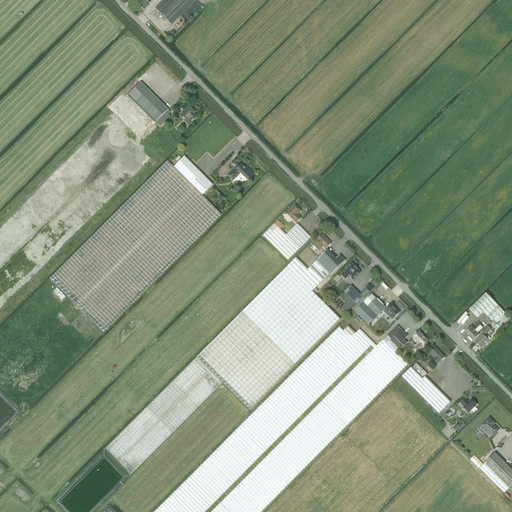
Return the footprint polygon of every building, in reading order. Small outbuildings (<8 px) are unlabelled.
[(165,0),(155,10),(170,25),(195,0),(165,0)] [(140,83),(127,95),(159,127),(170,117),(168,115),(170,112),(140,83)] [(179,117),(188,127),(197,118),(193,115),(195,113),(189,107),(179,117)] [(173,167),(201,196),(212,185),(184,157),(173,167)] [(49,279),(103,333),(221,215),(201,196),(173,167),(173,168),(167,162),(49,279)] [(247,181),(254,175),(246,167),(245,168),(241,164),(233,172),(232,171),(227,176),(232,181),(240,174),(247,181)] [(301,218),(297,215),(301,211),(295,205),(287,213),(292,219),(293,219),(296,223),(301,218)] [(278,225),(277,225),(279,223),(278,221),(263,236),(288,261),(311,238),(297,225),(292,230),(287,235),(286,236),(276,226),(278,225)] [(317,241),(313,245),(319,251),(323,247),(326,249),(331,244),(323,235),(317,241)] [(317,261),(331,274),(332,275),(346,260),(340,255),(336,259),(327,250),(317,261)] [(313,292),(331,274),(317,261),(309,269),(297,257),(194,361),(106,449),(131,474),(222,383),(249,410),(342,318),(313,292)] [(346,270),(341,275),(345,280),(349,276),(353,280),(361,273),(360,272),(352,264),(351,264),(345,270),(346,270)] [(367,287),(366,288),(370,292),(371,291),(375,288),(378,285),(372,279),(369,282),(371,283),(367,287)] [(345,293),(341,297),(346,303),(341,308),(346,313),(356,304),(363,297),(359,294),(352,286),(345,293)] [(362,291),(359,294),(363,297),(363,298),(366,295),(370,292),(366,288),(362,291)] [(493,320),(497,323),(506,314),(486,294),(470,310),(478,318),(483,312),(492,321),(493,320)] [(382,312),(382,311),(385,308),(372,295),(360,307),(355,312),(369,326),(374,321),(382,312)] [(391,303),(383,311),(392,320),(400,312),(391,303)] [(480,326),(480,325),(478,322),(474,326),(473,325),(471,327),(465,332),(469,336),(475,331),(478,328),(480,326)] [(491,330),(490,330),(492,328),(489,325),(488,327),(487,326),(482,331),(486,335),(491,330)] [(377,346),(360,329),(355,334),(348,326),(343,331),(339,327),(271,396),(154,511),(204,511),(320,396),(371,345),(374,349),(352,371),(221,503),(220,503),(211,511),(261,511),(354,418),(357,416),(362,410),(367,405),(408,364),(397,353),(387,344),(383,340),(377,346)] [(388,336),(383,340),(387,344),(397,353),(407,343),(404,340),(408,336),(398,326),(394,330),(388,336)] [(419,331),(415,335),(413,337),(414,338),(413,339),(415,342),(416,341),(419,344),(413,350),(417,353),(422,347),(423,348),(429,341),(419,331)] [(475,331),(469,336),(473,340),(479,335),(478,333),(475,331)] [(475,342),(481,349),(488,341),(491,339),(486,335),(484,337),(482,335),(475,342)] [(437,364),(445,357),(435,348),(430,353),(434,358),(433,360),(437,364)] [(423,379),(425,377),(427,375),(428,374),(417,364),(412,368),(423,379)] [(423,379),(412,368),(411,368),(402,377),(421,396),(429,405),(439,414),(451,403),(444,396),(441,393),(425,377),(423,379)] [(463,408),(468,413),(477,405),(472,399),(468,403),(466,402),(467,401),(464,399),(460,403),(464,407),(463,408)] [(481,425),(478,429),(483,434),(486,430),(493,436),(499,430),(494,425),(495,423),(489,417),(481,425)] [(504,493),(511,485),(511,470),(495,453),(479,468),(504,493)]
